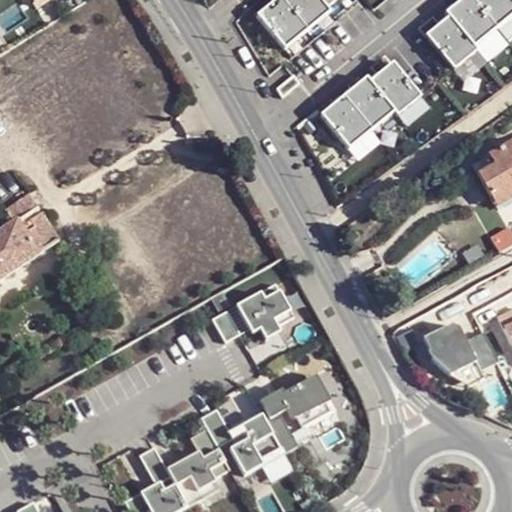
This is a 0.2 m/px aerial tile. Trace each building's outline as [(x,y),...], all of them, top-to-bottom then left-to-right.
[(281,0),(278,0),(258,17),(286,52),(308,33),(281,0)] [(318,0),(281,0),(308,33),(331,15),(328,12),(318,0)] [(318,0),(328,12),(342,0),(318,0)] [(470,0),(465,0),(446,16),(449,20),(474,51),(497,32),(470,0)] [(470,0),(497,32),(511,19),(511,3),(509,0),(470,0)] [(474,51),(449,20),(426,40),(455,74),(478,54),(474,51)] [(422,100),(393,66),(370,84),(396,115),(399,119),(422,100)] [(282,101),(300,86),(294,77),(276,91),(282,101)] [(370,84),(367,81),(344,100),(372,134),(396,115),(370,84)] [(372,134),(344,100),(321,118),(349,153),(372,134)] [(511,189),(511,145),(490,158),(496,169),(480,179),(492,202),(511,189)] [(498,212),(511,204),(511,189),(492,202),(498,212)] [(10,224),(34,207),(25,193),(1,209),(10,224)] [(0,277),(56,241),(34,207),(10,224),(0,230),(0,277)] [(298,311),(279,277),(253,292),(256,296),(243,304),(252,320),(259,315),(262,321),(276,313),(282,320),(298,311)] [(214,315),(228,339),(243,330),(229,307),(214,315)] [(454,318),(423,335),(450,385),(481,368),(454,318)] [(271,409),(267,411),(289,451),(303,444),(285,411),(292,407),(296,414),(303,415),(308,425),(337,409),(332,401),(337,399),(323,372),(290,390),(288,386),(266,398),(271,409)] [(220,407),(204,415),(210,426),(221,444),(236,436),(220,407)] [(289,451),(267,411),(241,425),(248,438),(230,448),(245,476),(289,451)] [(203,448),(170,466),(192,503),(206,496),(204,492),(221,482),(218,476),(234,468),(221,444),(210,426),(194,435),(203,448)] [(170,466),(158,445),(143,453),(159,482),(128,500),(135,511),(179,511),(179,510),(192,503),(170,466)] [(41,511),(35,502),(20,511),(41,511)]
